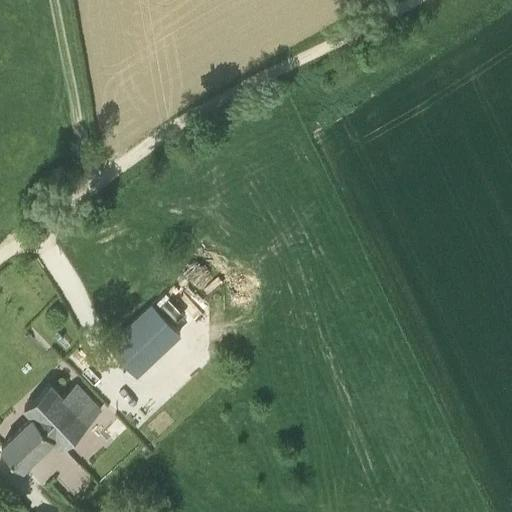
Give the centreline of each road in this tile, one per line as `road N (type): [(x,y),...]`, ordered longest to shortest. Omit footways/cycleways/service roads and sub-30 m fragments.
road 1 (track): [(415,0),(216,102),(98,182)]
road 2 (track): [(98,182),(0,257)]
